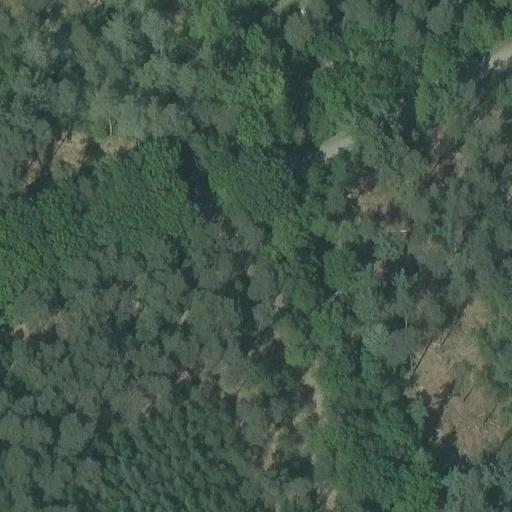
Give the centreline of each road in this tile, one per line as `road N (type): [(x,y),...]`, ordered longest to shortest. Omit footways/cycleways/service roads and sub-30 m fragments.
road 1 (track): [(408,511),(279,152)]
road 2 (track): [(0,271),(279,152)]
road 3 (track): [(279,152),(511,23)]
road 4 (track): [(279,152),(229,0)]
